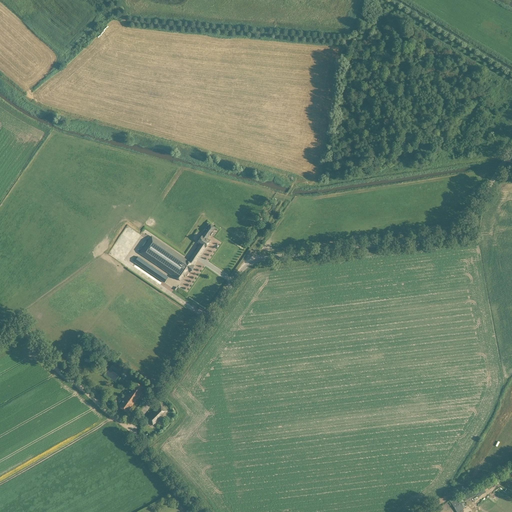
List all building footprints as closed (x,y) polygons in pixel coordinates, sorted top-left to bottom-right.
[(207,238),(215,227),(215,228),(216,228),(210,224),(203,235),(202,235),(201,237),(200,236),(198,240),(199,241),(198,242),(201,244),(196,252),(200,255),(205,247),(206,248),(211,241),(207,238)] [(196,261),(192,258),(189,262),(187,260),(186,260),(153,237),(152,236),(148,243),(149,243),(146,247),(145,246),(141,253),(175,277),(182,281),(189,271),(190,272),(195,266),(193,265),(196,261)] [(152,266),(148,271),(165,283),(168,277),(152,266)] [(115,381),(125,367),(116,361),(113,365),(112,365),(105,375),(115,381)] [(119,407),(123,410),(127,412),(145,388),(137,382),(131,389),(129,387),(123,395),(126,397),(119,407)] [(167,411),(161,405),(146,419),(152,425),(167,411)] [(466,502),(478,495),(479,496),(486,492),(481,485),(474,489),(474,488),(451,501),(457,511),(466,507),(461,500),(464,498),(466,502)]
